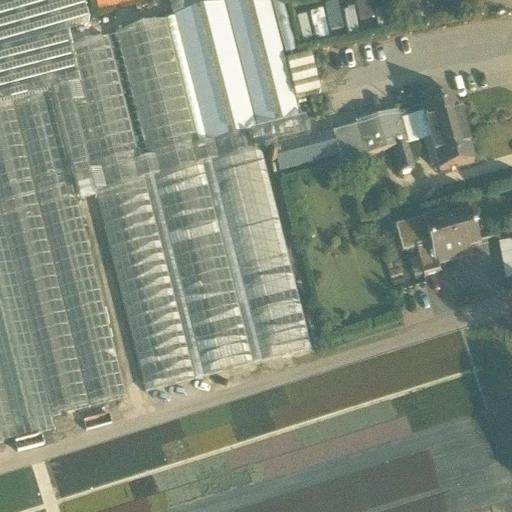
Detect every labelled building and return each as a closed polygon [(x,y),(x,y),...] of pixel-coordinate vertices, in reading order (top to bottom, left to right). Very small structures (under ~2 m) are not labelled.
[(0,0),(0,109),(50,96),(78,206),(96,201),(93,194),(104,191),(100,172),(89,175),(72,106),(83,103),(69,49),(64,29),(88,22),(81,0),(0,0)] [(137,3),(136,0),(93,0),(96,12),(137,3)] [(168,0),(173,18),(243,0),(168,0)] [(243,0),(173,18),(206,145),(299,122),(294,102),(287,76),(288,75),(285,63),(284,64),(267,0),(243,0)] [(354,0),(359,24),(374,21),(369,0),(354,0)] [(330,33),(344,29),(337,2),(323,6),(330,33)] [(294,18),(302,45),(330,37),(322,9),(294,18)] [(345,35),(357,34),(356,10),(344,10),(345,35)] [(115,35),(147,160),(198,147),(166,22),(115,35)] [(89,175),(100,172),(139,162),(108,39),(69,49),(83,103),(72,106),(89,175)] [(310,57),(285,63),(288,75),(287,76),(294,102),(319,95),(310,57)] [(0,217),(51,417),(52,417),(126,398),(78,206),(50,96),(0,109),(0,217)] [(422,115),(429,141),(464,131),(455,98),(420,108),(420,109),(422,115)] [(420,109),(398,115),(400,121),(422,115),(420,109)] [(355,126),(355,128),(364,157),(393,150),(406,146),(429,141),(422,115),(400,121),(398,115),(355,126)] [(309,138),(304,120),(299,122),(206,145),(198,147),(147,160),(139,162),(100,172),(104,191),(144,181),(152,179),(203,166),(210,164),(261,151),(272,148),(309,138)] [(339,164),(364,157),(355,128),(332,134),(338,157),(339,164)] [(473,164),(464,131),(429,141),(438,173),(473,164)] [(279,173),(338,157),(332,134),(331,132),(309,138),(272,148),(274,157),(268,158),(270,165),(276,163),(279,173)] [(393,150),(399,175),(413,171),(406,146),(393,150)] [(311,351),(261,151),(210,164),(261,363),(311,351)] [(253,365),(203,166),(152,179),(203,378),(253,365)] [(195,380),(144,181),(104,191),(93,194),(96,201),(145,393),(195,380)] [(442,218),(423,223),(429,244),(430,244),(437,266),(465,258),(463,251),(479,247),(470,216),(443,223),(442,218)] [(0,442),(55,429),(52,417),(51,417),(0,217),(0,442)] [(414,248),(429,244),(423,223),(398,230),(405,252),(415,250),(414,248)] [(511,242),(499,245),(506,282),(511,280),(511,242)] [(415,250),(423,278),(439,274),(437,266),(430,244),(429,244),(414,248),(415,250)]
